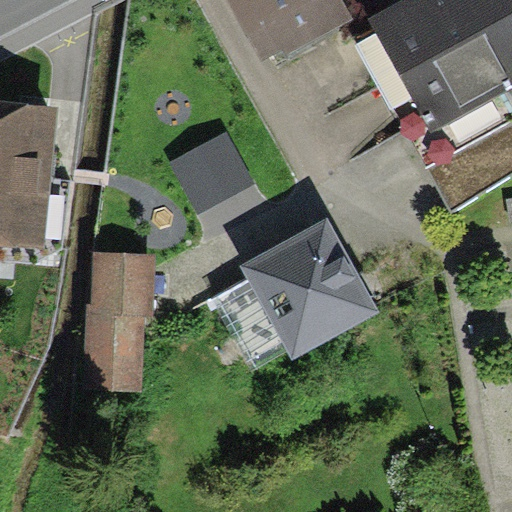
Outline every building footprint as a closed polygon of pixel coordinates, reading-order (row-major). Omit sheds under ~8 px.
[(313,39),(291,0),(231,0),(263,58),(285,46),(289,52),(313,39)] [(343,0),(291,0),(313,39),(353,17),(343,0)] [(378,33),(356,46),(390,108),(411,96),(432,133),(508,90),(511,98),(511,0),(406,0),(371,20),(378,33)] [(0,243),(45,248),(57,109),(0,104),(0,243)] [(511,124),(431,169),(451,210),(511,171),(511,124)] [(226,133),(170,162),(197,213),(253,184),(226,133)] [(253,280),(216,301),(255,369),(289,350),(293,358),(377,311),(327,223),(246,268),(253,280)] [(156,256),(97,251),(92,307),(87,306),(81,385),(136,390),(142,315),(151,316),(156,256)]
